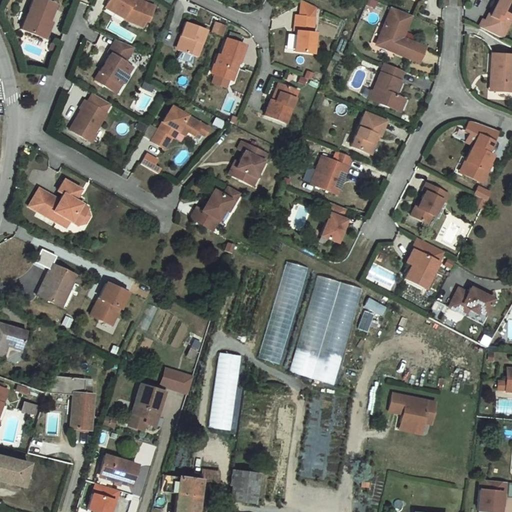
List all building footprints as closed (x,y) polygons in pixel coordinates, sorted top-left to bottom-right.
[(53,5),(39,0),(31,0),(20,31),(38,38),(44,21),(47,22),(53,5)] [(106,0),(105,3),(124,13),(122,16),(122,17),(141,25),(144,19),(147,20),(153,5),(139,0),(106,0)] [(511,10),(511,0),(492,0),(495,1),(493,5),(491,3),(485,16),(482,15),(478,22),(501,33),(510,15),(511,10)] [(300,14),(315,16),(316,8),(301,1),(300,14)] [(124,13),(105,3),(104,5),(122,16),(124,13)] [(396,6),(381,44),(413,57),(414,56),(419,42),(419,41),(407,37),(416,14),(396,6)] [(300,32),(298,52),(315,54),(317,33),(314,33),(315,16),(300,14),(298,32),(300,32)] [(47,22),(44,21),(38,38),(43,40),(49,23),(47,22)] [(209,32),(221,34),(223,24),(211,22),(209,32)] [(178,53),(182,54),(193,58),(197,59),(207,31),(186,24),(181,37),(184,38),(178,53)] [(132,47),(114,39),(106,52),(109,53),(93,79),(109,89),(114,82),(117,84),(122,82),(126,76),(125,71),(119,67),(123,62),(132,47)] [(217,56),(210,76),(229,83),(236,64),(239,65),(245,48),(228,41),(222,58),(217,56)] [(430,46),(419,42),(414,56),(424,61),(430,46)] [(494,67),(494,88),(511,87),(511,51),(492,50),(491,68),(494,67)] [(191,66),(193,58),(182,54),(179,62),(191,66)] [(132,67),(123,62),(119,67),(125,71),(126,76),(132,67)] [(404,71),(385,63),(373,90),(371,89),(367,96),(398,109),(403,98),(393,94),(404,71)] [(114,82),(109,89),(115,93),(122,82),(117,84),(114,82)] [(269,98),(262,114),(282,122),(294,91),(278,84),(273,99),(269,98)] [(91,93),(86,101),(104,112),(109,103),(91,93)] [(86,101),(83,100),(79,108),(81,109),(68,129),(88,141),(105,112),(104,112),(86,101)] [(200,122),(170,105),(149,140),(162,147),(170,135),(172,137),(176,130),(178,126),(185,130),(193,134),(195,130),(200,122)] [(385,115),(364,106),(348,142),(369,150),(373,140),(370,139),(373,132),(377,134),(385,115)] [(207,127),(200,122),(195,130),(203,135),(207,127)] [(467,163),(462,174),(481,183),(486,171),(484,170),(491,155),(486,153),(496,132),(468,122),(464,130),(469,133),(464,142),(471,146),(464,161),(467,163)] [(264,152),(239,140),(235,148),(241,151),(236,161),(229,175),(249,185),(254,177),(252,176),(264,152)] [(352,154),(336,147),(333,155),(322,151),(311,179),(332,188),(338,177),(342,179),(352,154)] [(156,159),(145,153),(139,162),(157,172),(159,167),(153,164),(156,159)] [(236,161),(233,159),(226,173),(229,175),(236,161)] [(38,186),(28,204),(56,220),(60,214),(69,219),(76,223),(84,221),(88,214),(86,205),(79,201),(74,198),(76,194),(80,187),(63,178),(57,189),(62,192),(58,198),(38,186)] [(411,205),(406,214),(424,223),(428,214),(430,216),(439,198),(442,200),(447,191),(424,180),(420,188),(423,189),(414,206),(411,205)] [(237,191),(226,184),(220,193),(211,188),(199,208),(195,206),(188,216),(210,229),(222,207),(228,198),(232,201),(237,191)] [(482,198),(485,199),(489,191),(477,185),(473,193),(477,195),(482,198)] [(477,195),(473,202),(478,205),(482,198),(477,195)] [(341,204),(324,197),(320,207),(325,209),(322,216),(316,230),(332,237),(341,215),(337,213),(341,204)] [(232,201),(228,198),(222,207),(227,210),(232,201)] [(325,209),(320,207),(317,213),(322,216),(325,209)] [(408,245),(402,258),(408,261),(400,275),(421,286),(435,259),(408,245)] [(45,266),(48,267),(52,258),(34,249),(27,263),(43,271),(45,266)] [(284,260),(256,358),(278,364),(306,267),(284,260)] [(43,271),(32,292),(58,304),(71,278),(48,267),(45,266),(43,271)] [(289,373),(334,384),(357,285),(312,275),(289,373)] [(116,306),(124,288),(103,278),(93,299),(93,298),(86,313),(107,323),(115,306),(116,306)] [(456,286),(446,304),(457,311),(460,304),(475,312),(477,310),(482,312),(490,296),(469,286),(467,291),(456,286)] [(16,340),(21,325),(0,317),(0,341),(2,335),(16,340)] [(14,346),(16,340),(2,335),(0,341),(14,346)] [(217,352),(205,426),(228,429),(240,355),(217,352)] [(511,366),(504,366),(504,379),(495,378),(495,387),(502,388),(502,390),(511,390),(511,366)] [(189,376),(162,368),(157,385),(184,393),(189,376)] [(68,394),(65,427),(87,429),(89,396),(87,396),(88,388),(81,387),(81,380),(46,377),(41,392),(68,394)] [(162,392),(135,383),(123,423),(135,427),(136,422),(152,426),(162,392)] [(387,395),(384,413),(395,415),(395,412),(398,413),(396,424),(404,425),(403,427),(418,430),(419,423),(427,424),(430,403),(387,395)] [(32,413),(34,405),(19,401),(17,409),(32,413)] [(396,424),(395,431),(417,435),(418,430),(403,427),(404,425),(396,424)] [(100,454),(94,473),(106,476),(106,479),(125,485),(132,464),(100,454)] [(0,455),(0,480),(17,486),(23,463),(0,455)] [(232,464),(227,495),(252,499),(257,467),(232,464)] [(197,479),(199,479),(214,482),(214,470),(198,468),(197,479)] [(159,474),(156,490),(172,492),(168,511),(193,511),(199,479),(197,479),(159,474)] [(479,479),(475,510),(494,511),(497,511),(498,505),(499,500),(502,500),(502,496),(504,482),(479,479)] [(511,497),(511,482),(504,482),(502,496),(511,497)] [(95,511),(107,511),(111,500),(113,501),(117,490),(93,483),(85,509),(95,511)]
